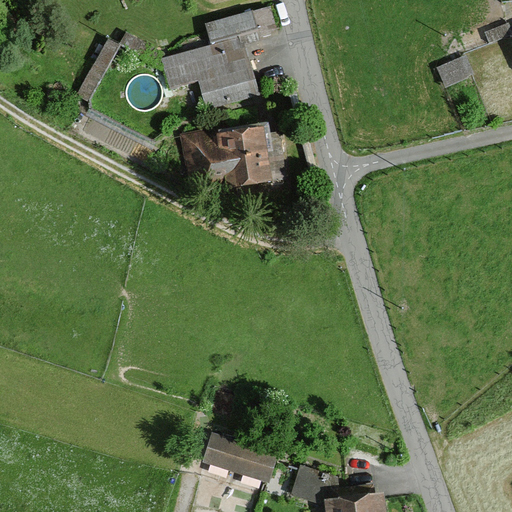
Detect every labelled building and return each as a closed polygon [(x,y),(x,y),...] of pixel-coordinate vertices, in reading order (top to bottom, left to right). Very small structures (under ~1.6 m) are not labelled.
[(209,98),(265,86),(257,44),(269,42),(263,13),(212,24),(218,51),(167,61),(174,92),(207,85),(209,98)] [(91,94),(121,38),(110,32),(80,88),(91,94)] [(466,74),(460,61),(439,70),(444,83),(466,74)] [(238,191),(280,186),(274,129),(230,133),(231,144),(208,147),(212,188),(238,185),(238,191)] [(206,469),(280,493),(291,459),(217,435),(206,469)] [(295,461),(296,494),(324,494),(324,460),(295,461)] [(332,511),(380,511),(378,488),(330,494),(332,511)]
